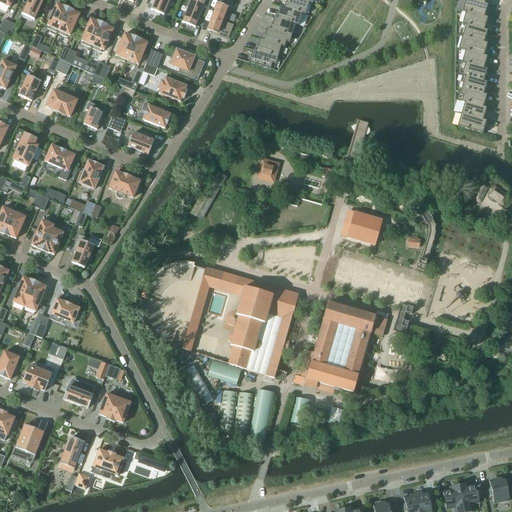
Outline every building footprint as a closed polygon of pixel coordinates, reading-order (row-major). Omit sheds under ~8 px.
[(0,0),(0,4),(9,9),(13,0),(0,0)] [(43,0),(28,0),(22,14),(21,14),(21,15),(34,21),(34,20),(43,0)] [(150,10),(164,16),(164,15),(163,15),(169,0),(155,0),(151,10),(150,10)] [(205,2),(200,0),(191,0),(182,23),(182,22),(181,23),(195,28),(195,27),(204,2),(205,3),(205,2)] [(280,7),(280,8),(305,15),(308,4),(312,5),(296,0),(286,0),(283,8),(280,7)] [(466,0),(467,0),(464,11),(485,18),(485,17),(489,5),(486,5),(485,5),(468,0),(466,0)] [(57,31),(58,31),(68,10),(56,5),(47,26),(49,27),(48,30),(56,33),(57,31)] [(214,35),(226,40),(232,26),(222,22),(227,9),(217,5),(207,30),(215,33),(214,35)] [(273,18),(273,19),(298,26),(301,15),(305,16),(305,15),(280,8),(277,19),(273,18)] [(68,10),(58,31),(59,32),(58,34),(66,38),(67,36),(69,37),(79,15),(68,10)] [(467,13),(464,24),(485,31),(485,30),(489,18),(485,17),(485,18),(464,11),(464,12),(467,13)] [(266,29),(266,30),(291,37),(294,26),(298,27),(298,26),(273,19),(270,30),(266,29)] [(0,27),(0,33),(4,35),(9,23),(4,20),(0,27)] [(91,46),(92,47),(101,25),(90,20),(81,42),(83,43),(82,45),(90,48),(91,46)] [(9,23),(4,35),(9,38),(15,26),(9,23)] [(464,24),(460,36),(485,44),(485,43),(489,31),(485,30),(485,31),(464,24)] [(101,25),(92,47),(94,47),(93,50),(100,53),(101,51),(104,51),(113,30),(101,25)] [(259,40),(259,41),(284,48),(285,43),(289,44),(291,37),(266,30),(263,41),(259,40)] [(36,35),(30,47),(36,50),(42,38),(36,35)] [(125,60),(126,61),(135,39),(124,35),(115,56),(117,57),(116,60),(124,63),(125,60)] [(463,38),(460,49),(485,57),(485,56),(488,44),(485,43),(485,44),(460,36),(460,37),(463,38)] [(135,39),(126,61),(128,62),(127,64),(135,67),(136,65),(138,66),(147,44),(135,39)] [(252,51),(277,59),(279,54),(282,55),(284,48),(259,41),(256,52),(252,51)] [(18,60),(24,63),(31,48),(25,45),(18,60)] [(59,60),(60,61),(65,63),(70,51),(64,48),(59,60)] [(466,52),(463,63),(485,69),(488,57),(485,56),(485,57),(460,49),(460,50),(466,52)] [(76,53),(70,51),(65,63),(70,65),(76,53)] [(151,51),(145,65),(157,70),(163,55),(151,51)] [(176,51),(170,66),(180,70),(178,74),(196,81),(203,64),(193,60),(194,58),(176,51)] [(277,59),(252,51),(248,64),(273,71),(277,59)] [(55,72),(60,61),(59,61),(53,58),(47,73),(53,75),(55,72)] [(0,64),(0,88),(5,91),(16,68),(2,61),(0,64)] [(60,61),(55,72),(65,76),(70,65),(65,63),(60,61)] [(93,75),(99,78),(104,66),(98,63),(93,75)] [(466,64),(463,76),(484,82),(485,82),(488,70),(485,69),(463,63),(466,64)] [(145,65),(143,70),(142,73),(154,77),(157,70),(145,65)] [(104,66),(99,78),(105,80),(110,68),(104,66)] [(139,80),(138,84),(143,86),(148,75),(142,73),(139,80)] [(24,83),(22,82),(19,89),(21,90),(18,97),(31,103),(34,95),(36,96),(39,91),(37,90),(40,82),(27,76),(24,83)] [(464,84),(463,89),(484,95),(488,83),(485,82),(484,82),(463,76),(461,83),(464,84)] [(133,78),(128,90),(134,92),(138,84),(139,80),(133,78)] [(184,91),(186,87),(164,79),(163,83),(161,82),(157,90),(160,91),(158,95),(179,103),(181,100),(183,100),(187,92),(184,91)] [(121,94),(123,88),(117,86),(112,97),(118,100),(121,94)] [(128,90),(123,88),(121,94),(132,98),(135,93),(134,92),(128,90)] [(464,96),(463,102),(484,108),(488,96),(484,95),(463,89),(461,95),(464,96)] [(61,95),(53,92),(46,108),(69,118),(76,102),(68,98),(69,96),(62,93),(61,95)] [(463,102),(459,114),(484,121),(488,109),(484,108),(463,102)] [(85,111),(89,112),(83,125),(96,131),(96,130),(99,124),(100,121),(101,120),(103,115),(103,114),(105,110),(88,103),(85,111)] [(149,106),(144,104),(142,109),(146,111),(142,121),(164,130),(170,116),(148,107),(149,106)] [(484,121),(459,114),(462,115),(459,127),(484,134),(487,122),(484,121)] [(113,116),(107,129),(120,134),(126,121),(113,116)] [(148,136),(140,133),(139,136),(133,134),(127,148),(148,156),(153,142),(147,139),(148,136)] [(12,161),(28,168),(37,147),(34,145),(36,140),(24,134),(20,143),(17,142),(13,150),(16,151),(12,161)] [(45,161),(44,161),(44,162),(45,163),(62,170),(58,178),(66,182),(71,169),(69,168),(74,158),(74,157),(73,156),(65,153),(66,152),(64,152),(64,153),(61,151),(61,150),(60,150),(59,150),(52,147),(51,146),(50,147),(51,148),(45,161)] [(102,168),(88,162),(78,184),(93,191),(102,168)] [(264,166),(261,175),(270,177),(272,168),(264,166)] [(332,172),(324,170),(322,177),(330,180),(332,172)] [(115,195),(116,197),(117,199),(119,200),(122,199),(123,198),(124,196),(132,199),(139,183),(131,179),(131,178),(130,178),(129,179),(124,177),(124,176),(123,175),(123,176),(115,173),(108,189),(116,193),(115,195)] [(19,187),(25,190),(30,179),(24,176),(19,187)] [(6,181),(1,192),(6,194),(11,183),(6,181)] [(472,200),(481,204),(489,188),(480,184),(472,200)] [(495,187),(489,197),(501,204),(507,195),(495,187)] [(65,198),(56,194),(52,201),(62,205),(65,198)] [(32,207),(37,209),(43,197),(37,195),(32,207)] [(43,197),(37,209),(43,212),(48,200),(43,197)] [(87,203),(82,214),(87,216),(91,217),(95,206),(87,203)] [(101,208),(95,206),(91,217),(96,219),(101,208)] [(417,270),(424,272),(435,237),(436,231),(435,224),(431,217),(429,212),(421,206),(417,212),(423,217),(428,226),(428,231),(428,237),(417,270)] [(13,210),(5,207),(4,209),(2,208),(0,213),(0,233),(4,235),(14,213),(12,212),(13,210)] [(15,214),(14,213),(4,235),(9,237),(16,240),(25,218),(23,217),(24,215),(16,211),(15,214)] [(75,211),(71,222),(76,224),(81,213),(75,211)] [(87,216),(82,214),(81,213),(76,226),(81,229),(87,216)] [(346,240),(374,248),(382,222),(353,214),(346,240)] [(37,249),(42,251),(53,226),(41,221),(31,246),(37,249)] [(53,226),(42,251),(47,253),(54,256),(63,234),(61,233),(62,231),(53,227),(53,226)] [(78,236),(70,254),(74,256),(71,264),(84,269),(87,261),(91,263),(94,256),(90,255),(93,247),(98,249),(101,241),(90,236),(88,240),(78,236)] [(409,240),(408,249),(419,250),(420,241),(409,240)] [(0,268),(0,290),(8,272),(1,269),(2,269),(0,268)] [(222,274),(205,269),(181,350),(274,379),(276,371),(282,349),(295,303),(259,293),(220,282),(222,274)] [(12,303),(24,308),(34,283),(29,281),(22,278),(12,303)] [(34,283),(24,308),(35,313),(45,288),(39,285),(34,283)] [(50,315),(49,320),(64,326),(66,321),(72,324),(73,324),(78,326),(82,317),(77,315),(78,310),(79,310),(79,309),(78,309),(71,306),(70,305),(66,304),(65,303),(65,304),(57,301),(57,300),(56,300),(56,301),(51,314),(50,315)] [(305,380),(353,393),(370,334),(381,337),(386,321),(327,304),(322,320),(323,321),(311,363),(310,363),(305,380)] [(29,333),(28,334),(34,337),(45,309),(41,307),(35,320),(34,319),(33,322),(29,333)] [(399,318),(396,328),(407,331),(409,321),(412,311),(402,308),(399,318)] [(34,337),(42,340),(47,328),(39,325),(34,337)] [(23,346),(29,349),(34,337),(28,334),(23,346)] [(56,359),(62,361),(67,350),(61,348),(56,359)] [(0,361),(0,376),(10,381),(19,359),(4,352),(0,361)] [(212,362),(207,377),(236,386),(241,371),(212,362)] [(101,363),(96,378),(103,381),(105,377),(109,366),(101,363)] [(109,366),(105,377),(116,382),(120,370),(109,366)] [(29,367),(22,383),(44,392),(51,375),(53,369),(47,367),(45,373),(29,367)] [(69,387),(63,401),(87,410),(92,396),(95,389),(79,383),(78,385),(76,390),(69,387)] [(257,391),(248,440),(264,443),(273,394),(257,391)] [(221,392),(218,432),(233,433),(237,393),(221,392)] [(253,395),(237,393),(234,434),(249,435),(253,395)] [(99,416),(121,424),(122,424),(123,423),(122,423),(129,405),(130,404),(129,403),(129,404),(107,396),(107,395),(106,395),(105,396),(106,396),(99,415),(98,416),(99,416)] [(295,398),(290,423),(305,426),(311,401),(295,398)] [(0,440),(4,442),(4,441),(6,436),(7,437),(14,419),(0,413),(0,440)] [(12,455),(32,463),(42,436),(23,429),(12,455)] [(69,441),(60,464),(73,469),(82,446),(69,441)] [(99,451),(98,451),(98,452),(93,467),(92,467),(92,468),(90,473),(100,477),(100,476),(99,476),(101,471),(116,476),(116,477),(117,477),(117,476),(118,474),(121,475),(126,464),(122,463),(123,461),(123,460),(122,459),(122,460),(114,457),(114,455),(108,453),(108,454),(99,451)] [(90,478),(78,474),(74,486),(85,490),(90,478)] [(77,478),(71,476),(65,491),(71,493),(77,478)] [(489,490),(491,497),(492,496),(493,505),(508,502),(504,479),(501,479),(500,477),(491,479),(492,481),(489,482),(490,490),(489,490)] [(467,485),(458,486),(463,511),(472,511),(471,505),(478,504),(474,485),(467,486),(467,485)] [(463,511),(458,486),(449,488),(449,490),(442,491),(446,510),(453,509),(453,511),(463,511)] [(422,493),(415,495),(418,511),(430,511),(429,507),(431,507),(429,501),(428,501),(426,493),(422,494),(422,493)] [(418,511),(415,495),(407,496),(408,497),(403,498),(405,506),(404,506),(404,511),(418,511)] [(373,506),(373,511),(390,511),(389,511),(387,503),(385,503),(384,502),(375,503),(375,505),(373,506)]
